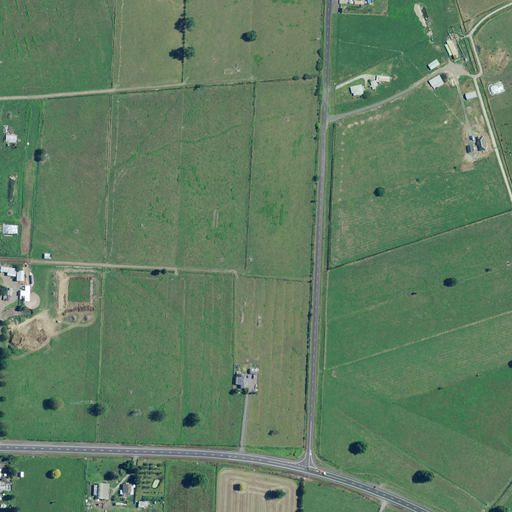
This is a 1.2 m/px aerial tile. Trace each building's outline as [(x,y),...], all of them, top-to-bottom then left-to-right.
[(459,56),(451,39),(447,42),(455,58),(459,56)] [(440,64),(437,59),(428,65),(432,70),(440,64)] [(376,87),(378,86),(377,82),(379,82),(389,83),(389,80),(392,80),(392,76),(379,75),(376,75),(376,81),(373,81),(371,82),(373,89),(376,88),(376,87)] [(444,84),(439,75),(429,81),(434,89),(444,84)] [(362,87),(362,85),(351,87),(352,93),(354,93),(354,96),(364,94),(363,90),(365,90),(364,86),(362,87)] [(477,97),(475,91),(466,94),(467,100),(477,97)] [(15,269),(0,266),(0,271),(6,272),(6,275),(15,276),(15,269)] [(29,286),(24,286),(24,292),(19,291),(19,295),(24,295),(24,301),(28,301),(29,286)] [(244,375),(240,375),(240,378),(235,377),(234,384),(240,385),(239,388),(243,388),(244,375)] [(107,499),(107,493),(111,493),(111,488),(108,488),(108,484),(96,483),(95,499),(107,499)] [(130,486),(130,484),(122,484),(122,490),(119,490),(119,494),(121,494),(121,496),(129,496),(129,495),(132,495),(132,486),(130,486)]
